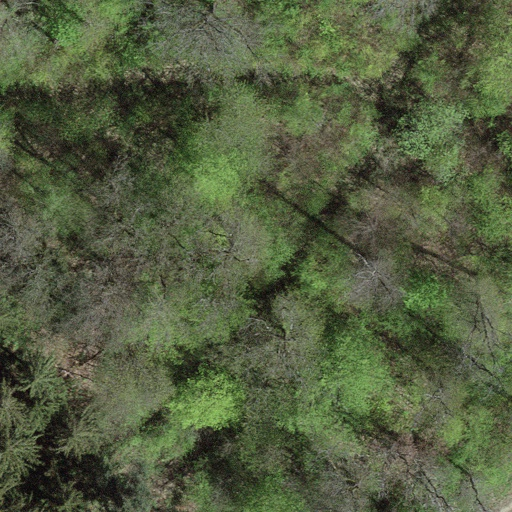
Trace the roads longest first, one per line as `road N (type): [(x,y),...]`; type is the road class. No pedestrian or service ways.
road 1 (track): [(0,483),(143,403),(230,337),(301,268),(390,94),(282,72),(184,75),(0,98)]
road 2 (track): [(390,94),(511,115)]
